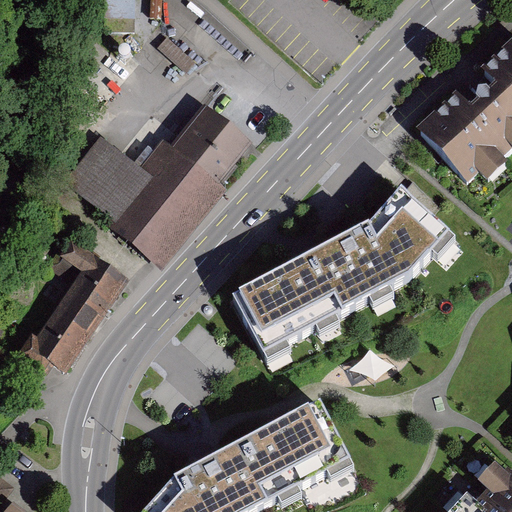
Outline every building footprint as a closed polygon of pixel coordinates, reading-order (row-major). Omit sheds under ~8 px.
[(106,0),(108,39),(141,37),(138,0),(106,0)] [(169,39),(160,49),(185,70),(193,60),(169,39)] [(494,98),(451,135),(498,191),(511,178),(511,114),(509,116),(494,98)] [(105,138),(63,189),(158,266),(253,148),(209,112),(179,149),(164,137),(140,166),(105,138)] [(456,243),(404,197),(372,232),(232,303),(267,373),(411,293),(456,243)] [(51,368),(65,378),(129,287),(73,247),(62,262),(86,279),(39,346),(35,342),(21,361),(45,378),(51,368)] [(273,511),(351,473),(322,413),(177,491),(157,511),(273,511)] [(511,511),(511,488),(488,511),(511,511)]
